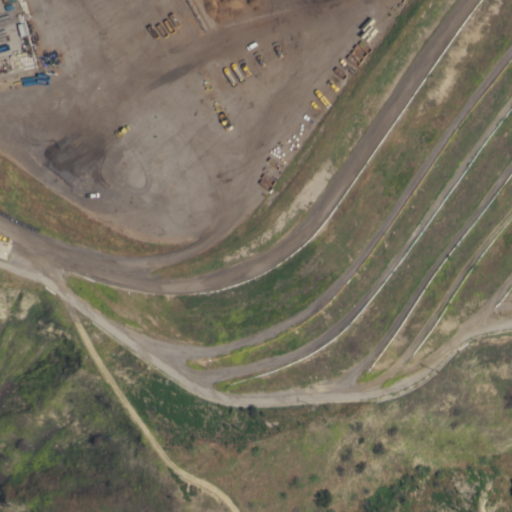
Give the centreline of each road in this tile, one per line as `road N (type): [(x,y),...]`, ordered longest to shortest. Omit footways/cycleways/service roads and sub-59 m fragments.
road 1 (residential): [(466,0),(308,227),(274,257),(219,281),(159,288),(93,275),(0,227)]
road 2 (track): [(235,511),(223,493),(179,472),(54,288),(44,250)]
